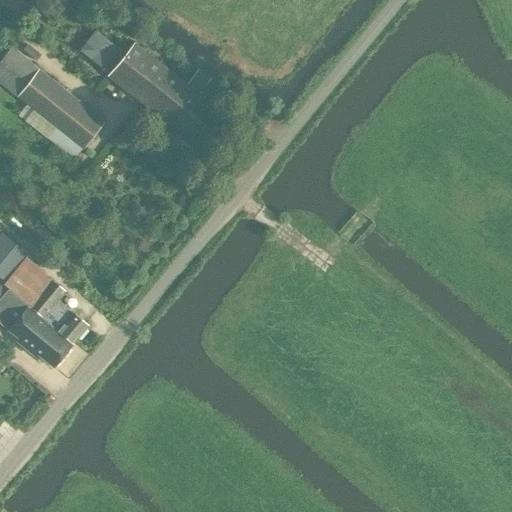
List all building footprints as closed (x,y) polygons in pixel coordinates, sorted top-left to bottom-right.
[(119,48),(95,30),(79,51),(102,69),(119,48)] [(134,43),(108,76),(201,149),(227,117),(198,94),(210,80),(197,70),(186,85),(134,43)] [(11,47),(0,60),(0,82),(56,126),(47,137),(60,147),(74,158),(104,121),(11,47)] [(201,183),(197,189),(203,193),(207,186),(201,183)] [(1,233),(0,233),(0,279),(3,282),(26,255),(1,233)] [(73,343),(87,325),(56,300),(64,291),(49,279),(37,295),(22,283),(14,293),(73,343)] [(0,281),(0,298),(8,289),(9,288),(0,281)] [(57,333),(59,331),(8,289),(0,298),(0,322),(26,344),(24,347),(35,356),(37,353),(53,366),(71,345),(57,333)]
